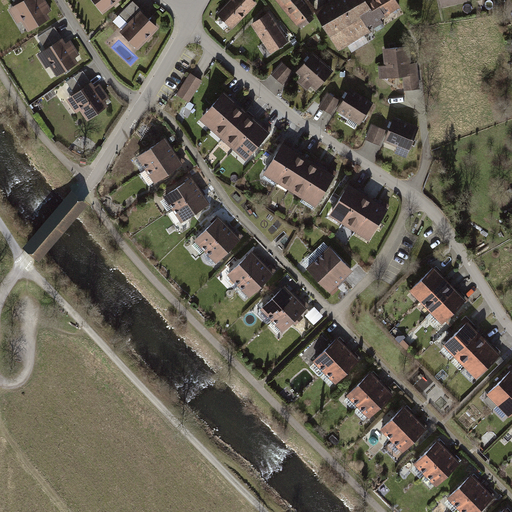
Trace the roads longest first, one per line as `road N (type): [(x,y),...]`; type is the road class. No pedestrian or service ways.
road 1 (track): [(0,70),(120,241),(383,511)]
road 2 (track): [(265,511),(26,268),(0,223)]
road 3 (residential): [(194,14),(201,36),(297,121),(417,194)]
road 4 (residential): [(144,102),(0,298)]
road 5 (residential): [(417,194),(511,327)]
road 6 (residential): [(417,194),(376,271),(337,315)]
road 7 (residential): [(144,102),(116,86),(59,0)]
